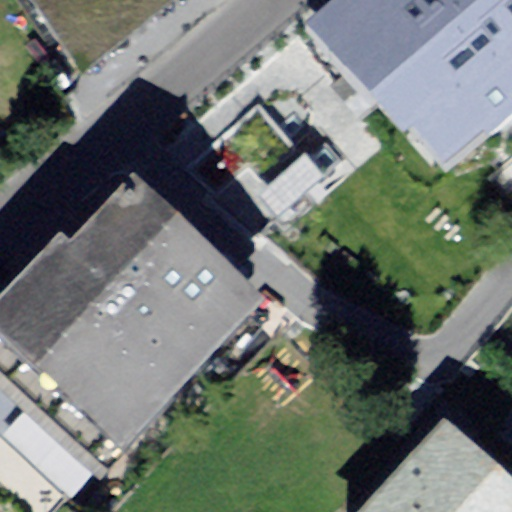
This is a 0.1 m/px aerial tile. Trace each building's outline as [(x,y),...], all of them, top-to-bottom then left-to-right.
[(44,0),(76,48),(130,0),(44,0)] [(511,0),(330,0),(309,17),(434,161),(511,92),(511,0)] [(257,99),(196,165),(270,234),(332,168),(257,99)] [(0,342),(117,453),(248,306),(130,200),(0,325),(0,342)] [(511,511),(511,450),(458,399),(350,511),(511,511)]
